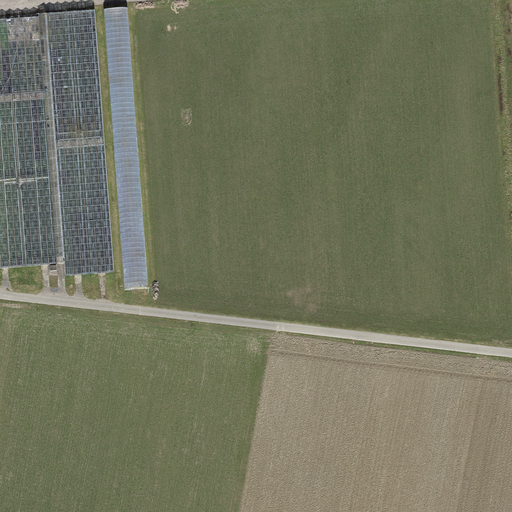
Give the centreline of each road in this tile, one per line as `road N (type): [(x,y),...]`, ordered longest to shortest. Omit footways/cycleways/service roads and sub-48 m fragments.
road 1 (track): [(0,299),(511,356)]
road 2 (track): [(0,10),(136,0)]
